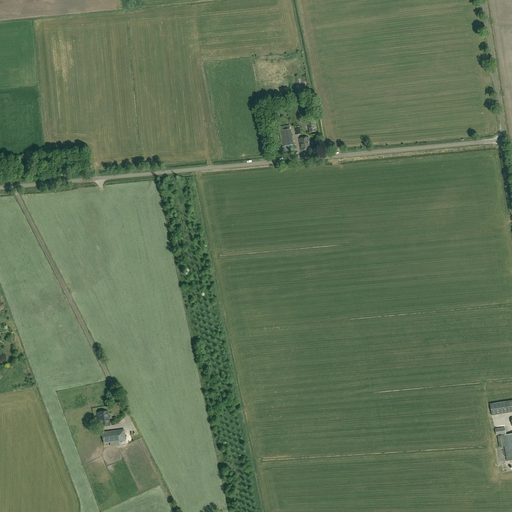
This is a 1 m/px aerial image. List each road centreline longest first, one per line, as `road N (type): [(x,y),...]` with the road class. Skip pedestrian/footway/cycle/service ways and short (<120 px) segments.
road 1 (unclassified): [(0,188),(503,139)]
road 2 (unclassified): [(503,139),(482,0)]
